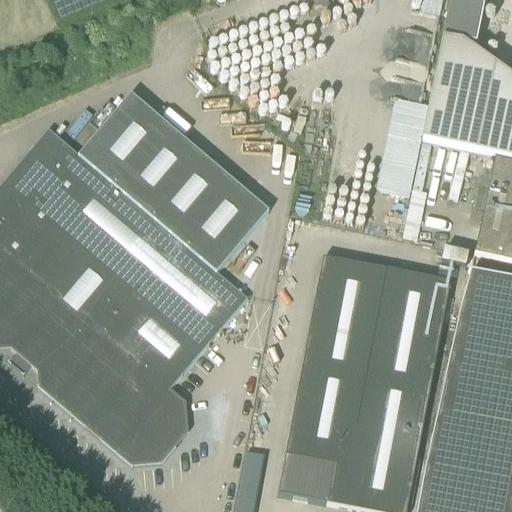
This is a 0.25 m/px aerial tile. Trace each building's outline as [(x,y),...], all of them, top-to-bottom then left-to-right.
[(511,166),(511,80),(465,41),(443,37),(421,146),(494,163),(511,166)] [(160,468),(186,437),(184,408),(169,395),(247,304),(216,278),(268,217),(130,99),(78,160),(48,134),(0,190),(0,353),(10,352),(38,376),(39,392),(131,470),(160,468)] [(511,166),(494,163),(494,164),(474,259),(511,267),(511,166)] [(443,254),(440,268),(465,273),(468,259),(443,254)] [(322,263),(285,461),(333,470),(338,449),(352,452),(386,275),(322,263)] [(511,511),(511,280),(470,272),(426,456),(428,457),(417,511),(511,511)] [(326,509),(339,511),(407,511),(450,287),(386,275),(352,452),(338,449),(333,470),(326,509)]
